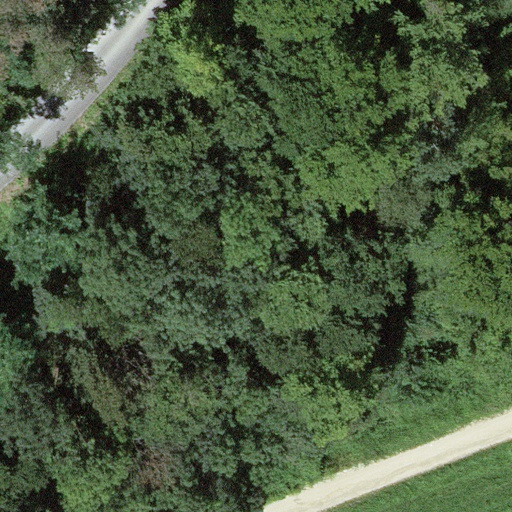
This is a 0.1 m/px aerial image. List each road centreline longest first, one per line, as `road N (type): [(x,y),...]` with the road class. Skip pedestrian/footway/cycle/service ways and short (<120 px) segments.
road 1 (unclassified): [(185,0),(141,62),(0,189)]
road 2 (track): [(280,511),(511,422)]
